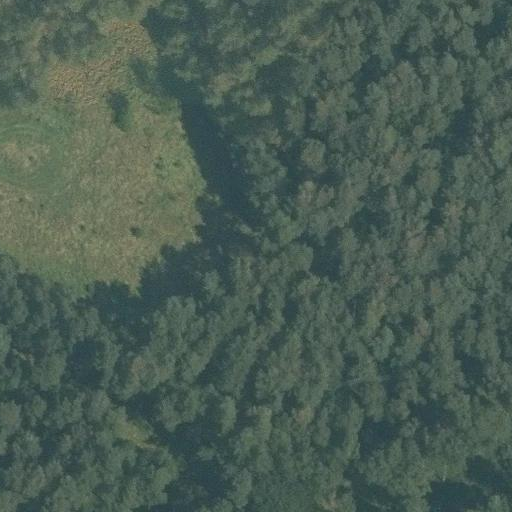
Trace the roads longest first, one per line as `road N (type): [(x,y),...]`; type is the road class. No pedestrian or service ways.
road 1 (track): [(0,332),(259,511)]
road 2 (track): [(511,367),(307,511)]
